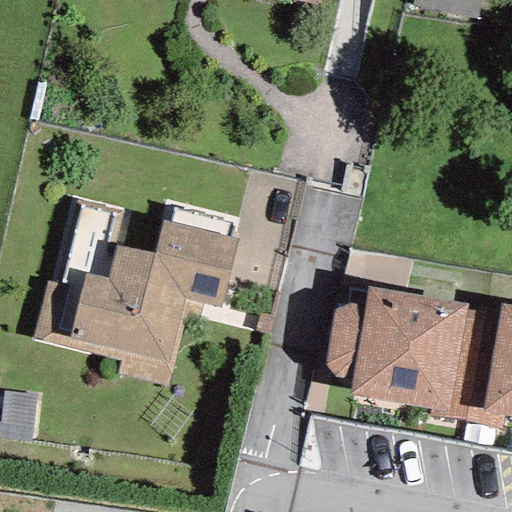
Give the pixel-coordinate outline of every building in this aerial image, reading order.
[(261,0),(318,12),(320,0),(261,0)] [(482,0),(412,0),(410,15),(477,27),(482,0)] [(220,320),(236,251),(164,234),(156,270),(121,262),(131,216),(73,202),(40,346),(167,376),(181,311),(220,320)] [(467,321),(366,303),(347,408),(448,426),(467,321)] [(511,325),(494,322),(475,427),(511,432),(511,325)] [(41,401),(0,398),(0,432),(39,435),(41,401)]
